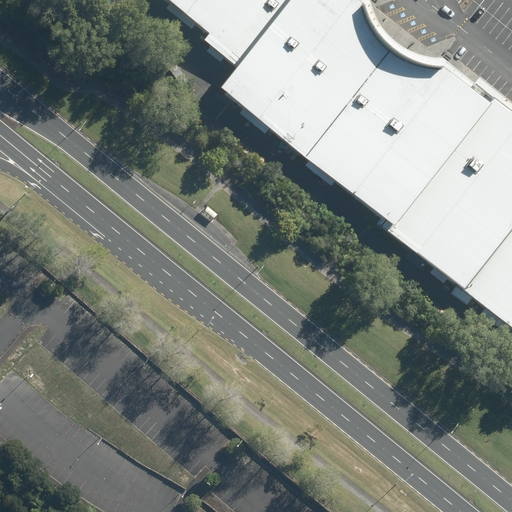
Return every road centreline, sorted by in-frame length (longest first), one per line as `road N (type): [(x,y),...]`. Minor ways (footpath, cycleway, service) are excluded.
road 1 (primary): [(0,89),(511,498)]
road 2 (primary): [(461,511),(34,165)]
